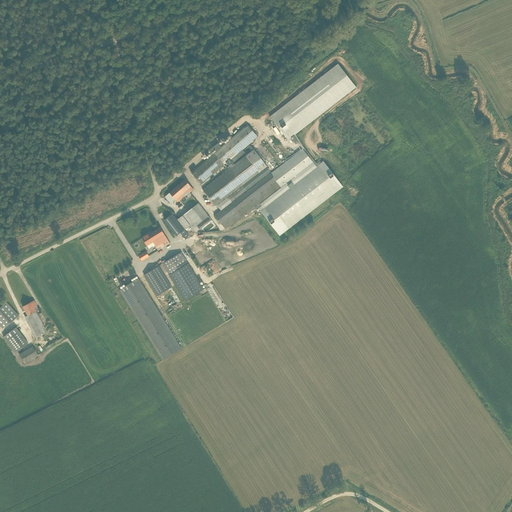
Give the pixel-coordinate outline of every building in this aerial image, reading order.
[(356,87),(337,64),(269,116),(288,140),(356,87)] [(242,149),(257,137),(247,125),(193,171),(190,167),(187,169),(201,184),(230,159),(232,162),(245,152),(242,149)] [(241,218),(255,208),(258,211),(260,210),(280,235),(343,186),(324,161),(316,167),(302,149),(270,174),(269,172),(271,171),(254,149),(202,189),(210,199),(209,200),(211,203),(212,201),(216,207),(217,206),(220,210),(214,215),(225,229),(241,217),(241,218)] [(189,193),(193,189),(185,179),(165,197),(170,203),(175,199),(177,202),(184,196),(185,196),(189,192),(189,193)] [(195,232),(211,220),(199,203),(182,215),(195,232)] [(161,222),(173,237),(180,233),(185,238),(189,235),(184,229),(185,229),(172,213),(161,222)] [(158,250),(170,243),(160,227),(150,233),(150,232),(141,237),(147,246),(149,248),(153,246),(153,247),(155,245),(158,250)] [(190,246),(201,265),(211,258),(199,240),(190,246)] [(146,251),(138,255),(141,260),(149,256),(146,251)] [(184,300),(204,289),(181,252),(162,264),(184,300)] [(157,296),(172,287),(158,264),(154,266),(155,268),(144,275),(157,296)] [(162,360),(182,348),(138,278),(119,290),(162,360)] [(36,338),(47,332),(38,314),(42,312),(40,308),(39,308),(34,300),(23,306),(27,315),(25,316),(36,338)] [(8,325),(18,316),(6,302),(0,306),(0,324),(3,328),(7,325),(8,325)] [(15,353),(28,343),(16,327),(3,337),(15,353)] [(33,346),(19,354),(25,363),(38,355),(33,346)]
